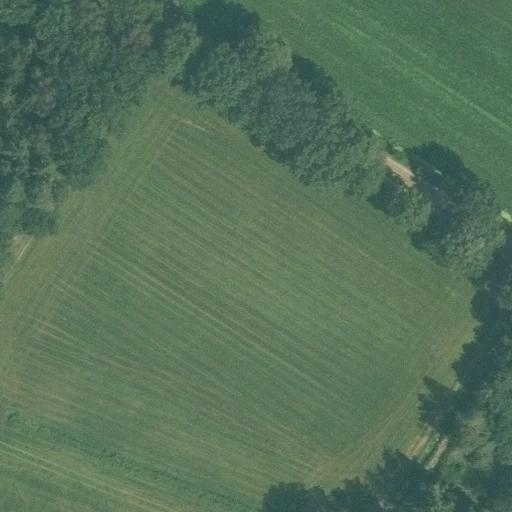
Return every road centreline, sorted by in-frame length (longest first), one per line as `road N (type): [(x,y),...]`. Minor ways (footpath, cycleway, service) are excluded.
road 1 (track): [(135,0),(511,245)]
road 2 (track): [(174,25),(0,280)]
